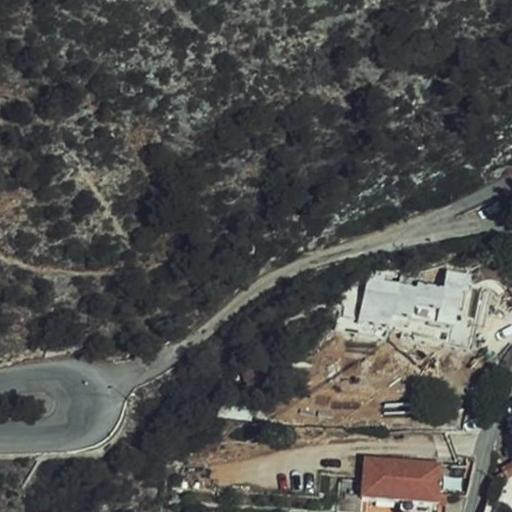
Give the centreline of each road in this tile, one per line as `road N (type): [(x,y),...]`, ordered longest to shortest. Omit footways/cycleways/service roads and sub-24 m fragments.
road 1 (residential): [(459,209),(272,279),(134,379),(80,394)]
road 2 (residential): [(478,511),(511,395)]
